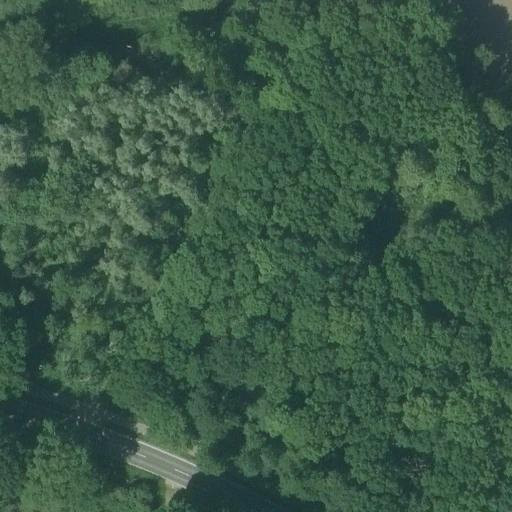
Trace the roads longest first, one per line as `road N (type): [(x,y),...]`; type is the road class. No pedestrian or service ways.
road 1 (track): [(77,430),(346,13)]
road 2 (tertiary): [(0,408),(77,430),(246,511)]
